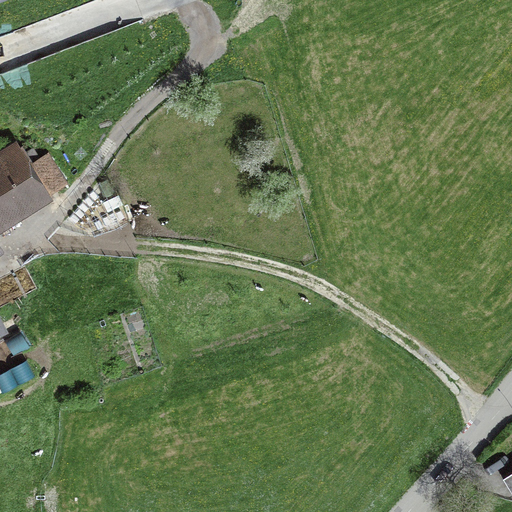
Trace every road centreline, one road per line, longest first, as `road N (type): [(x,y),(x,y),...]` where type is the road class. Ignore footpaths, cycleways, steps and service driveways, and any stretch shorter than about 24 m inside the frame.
road 1 (track): [(485,419),(404,339),(303,278),(226,256),(63,237),(27,243)]
road 2 (residential): [(404,511),(511,390)]
